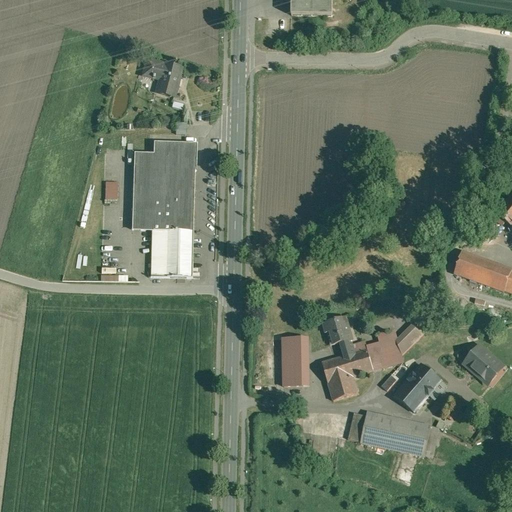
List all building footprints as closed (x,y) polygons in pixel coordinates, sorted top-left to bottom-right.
[(291,0),(291,20),(330,21),(330,0),(291,0)] [(182,70),(149,61),(145,76),(161,80),(157,95),(174,99),(182,70)] [(189,145),(153,144),(153,155),(133,155),(132,227),(153,227),(153,273),(151,273),(151,275),(194,274),(194,273),(192,273),(192,190),(188,190),(189,145)] [(119,183),(106,183),(106,200),(118,200),(119,183)] [(511,196),(497,215),(511,226),(511,196)] [(511,271),(463,254),(456,274),(505,292),(511,272),(511,271)] [(441,278),(427,281),(429,292),(443,289),(441,278)] [(346,319),(324,325),(327,334),(331,333),(335,346),(341,344),(345,358),(355,355),(352,347),(351,341),(352,341),(346,319)] [(426,332),(416,322),(396,341),(401,358),(426,332)] [(379,345),(368,348),(375,371),(403,363),(401,358),(396,341),(394,332),(377,337),(379,345)] [(303,340),(284,340),(284,387),(304,387),(303,340)] [(366,343),(352,347),(355,355),(368,351),(366,343)] [(504,368),(479,348),(465,365),(471,370),(489,385),(504,368)] [(345,358),(329,362),(323,364),(329,385),(334,402),(358,395),(353,378),(374,372),(368,351),(355,355),(345,358)] [(424,365),(395,395),(415,413),(443,382),(424,365)] [(392,377),(382,388),(387,392),(397,381),(392,377)] [(367,417),(354,414),(349,440),(361,443),(367,417)] [(431,428),(368,414),(367,417),(361,443),(361,444),(433,459),(436,448),(427,446),(431,428)]
